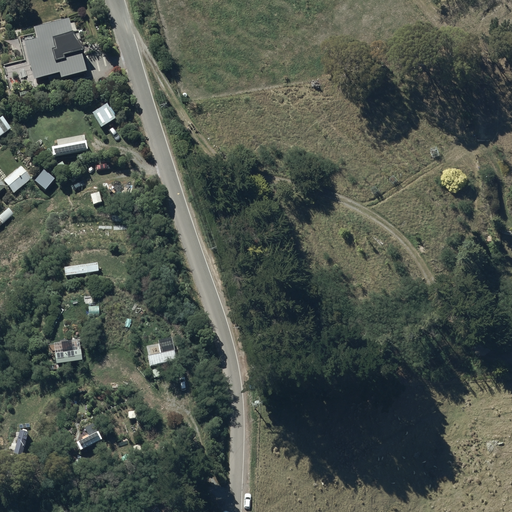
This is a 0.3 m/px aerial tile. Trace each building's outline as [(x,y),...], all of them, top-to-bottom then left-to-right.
[(74,37),(70,22),(46,28),(45,24),(39,26),(40,29),(36,30),(37,34),(20,39),(23,50),(27,49),(35,83),(61,76),(62,81),(88,75),(83,53),(86,52),(74,37)] [(116,120),(107,105),(92,115),(101,129),(116,120)] [(108,144),(98,131),(85,142),(95,154),(108,144)] [(85,145),(78,139),(54,163),(60,169),(85,145)] [(93,184),(89,177),(76,183),(80,191),(93,184)] [(0,226),(14,215),(9,209),(0,216),(0,226)] [(38,233),(26,223),(11,241),(23,251),(38,233)] [(82,363),(81,353),(55,357),(57,366),(82,363)] [(104,445),(103,431),(98,431),(98,430),(93,431),(93,432),(86,432),(87,446),(104,445)] [(131,438),(117,441),(120,456),(135,452),(131,438)] [(80,464),(79,447),(68,448),(70,465),(80,464)]
